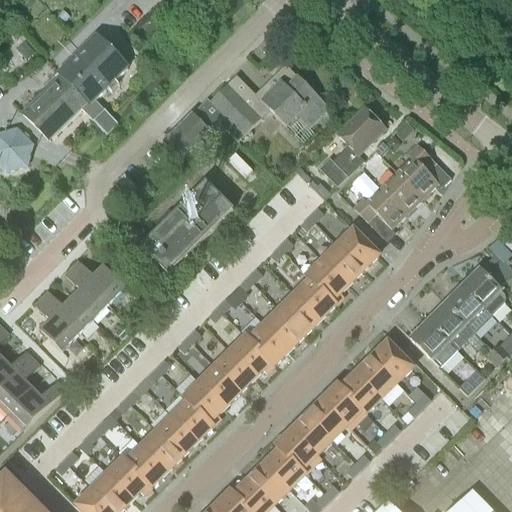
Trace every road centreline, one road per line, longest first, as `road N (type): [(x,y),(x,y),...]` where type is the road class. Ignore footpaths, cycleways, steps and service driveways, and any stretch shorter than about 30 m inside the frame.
road 1 (unknown): [(62,511),(46,470),(51,456),(316,192)]
road 2 (residential): [(2,310),(91,217),(102,181),(282,0)]
road 3 (residential): [(171,511),(429,253)]
road 4 (tertiary): [(326,0),(504,144)]
road 5 (unknown): [(335,511),(451,392)]
road 6 (residential): [(504,144),(429,253)]
